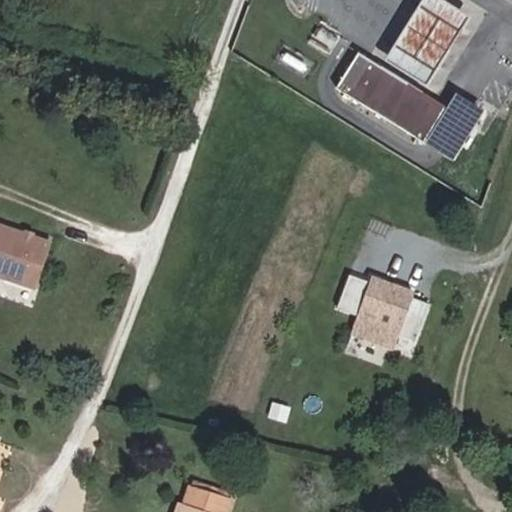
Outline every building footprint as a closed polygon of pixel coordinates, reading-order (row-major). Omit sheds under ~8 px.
[(446,106),(359,52),(337,87),(424,142),(446,106)] [(0,276),(35,289),(51,242),(0,224),(0,276)] [(415,341),(429,303),(412,297),(414,293),(371,278),(370,282),(349,275),(337,308),(358,316),(352,332),(394,347),(399,335),(415,341)] [(226,500),(228,492),(196,482),(194,489),(226,500)] [(225,511),(229,501),(226,500),(194,489),(191,488),(185,507),(181,506),(178,511),(225,511)]
